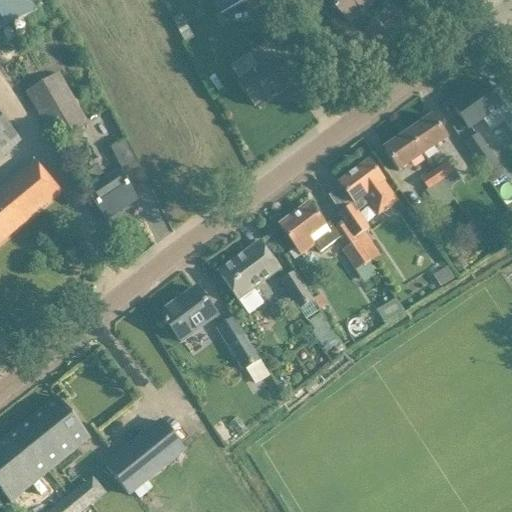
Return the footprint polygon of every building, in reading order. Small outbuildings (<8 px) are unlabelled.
[(0,0),(0,31),(35,12),(28,0),(0,0)] [(214,0),(221,13),(246,0),(214,0)] [(306,0),(281,0),(290,16),(309,5),(306,0)] [(322,0),(334,10),(349,23),(369,0),(322,0)] [(237,83),(242,91),(254,107),(266,99),(268,102),(291,86),(274,61),(262,70),(260,67),(237,83)] [(57,74),(26,92),(55,142),(86,123),(57,74)] [(473,94),(453,107),(464,124),(467,129),(482,119),(483,121),(485,119),(490,127),(504,117),(511,128),(511,106),(499,87),(490,92),(484,82),(471,91),(473,94)] [(0,117),(0,149),(16,137),(0,117)] [(432,117),(408,134),(422,156),(447,139),(432,117)] [(383,150),(394,167),(398,172),(422,156),(408,134),(383,150)] [(477,136),(465,144),(483,172),(495,164),(477,136)] [(125,140),(109,148),(122,172),(138,164),(125,140)] [(338,184),(350,200),(354,205),(370,193),(382,209),(395,199),(383,183),(384,183),(368,162),(338,184)] [(445,162),(433,170),(446,189),(459,181),(445,162)] [(0,243),(60,193),(34,163),(0,192),(0,243)] [(496,163),(495,164),(484,172),(492,183),(504,175),(496,163)] [(82,178),(86,184),(92,192),(88,194),(105,220),(121,210),(119,208),(134,198),(118,174),(107,182),(97,168),(82,178)] [(446,189),(433,170),(420,179),(434,198),(431,200),(438,210),(453,200),(446,189)] [(336,232),(329,223),(325,226),(309,206),(280,228),(296,249),(301,256),(314,247),(319,254),(339,239),(345,249),(342,251),(355,270),(364,284),(378,275),(345,224),(336,232)] [(349,207),(340,214),(359,241),(365,251),(372,261),(380,256),(364,232),(369,228),(357,212),(355,214),(349,207)] [(217,273),(229,290),(238,301),(249,316),(264,305),(253,290),(279,271),(259,243),(217,273)] [(432,276),(440,288),(454,279),(446,267),(432,276)] [(295,273),(282,282),(299,308),(311,301),(313,300),(295,273)] [(160,315),(172,332),(180,343),(216,317),(196,289),(160,315)] [(313,300),(311,301),(317,309),(324,305),(318,296),(313,300)] [(376,311),(384,323),(403,310),(395,299),(376,311)] [(233,320),(218,330),(243,370),(259,360),(233,320)] [(323,352),(337,342),(324,324),(310,333),(323,352)] [(0,490),(10,503),(26,491),(90,439),(57,399),(0,444),(0,490)] [(160,426),(106,468),(127,494),(181,452),(160,426)] [(80,488),(49,511),(80,511),(91,503),(80,488)]
